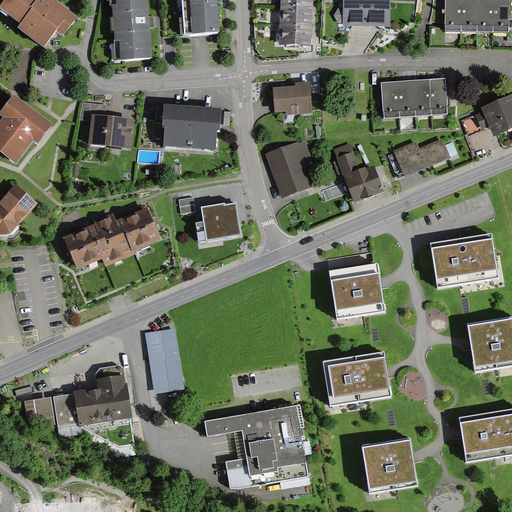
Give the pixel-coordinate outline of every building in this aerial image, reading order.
[(11,0),(2,12),(24,29),(22,31),(47,50),(61,32),(69,37),(79,23),(48,0),(44,0),(42,3),(37,0),(11,0)] [(148,0),(115,0),(120,62),(154,59),(148,0)] [(217,0),(181,0),(184,34),(220,31),(217,0)] [(462,0),(446,0),(446,33),(462,34),(462,0)] [(477,0),(462,0),(462,34),(477,34),(477,0)] [(493,0),(487,0),(477,0),(477,34),(493,34),(493,0)] [(508,0),(493,0),(493,34),(508,34),(508,0)] [(367,2),(345,1),(345,26),(367,26),(367,2)] [(390,2),(367,2),(367,26),(389,27),(390,2)] [(281,5),(280,25),(312,27),(313,6),(281,5)] [(280,25),(279,45),(312,46),(312,27),(280,25)] [(444,82),(429,83),(431,118),(447,117),(444,82)] [(429,83),(413,84),(416,119),(431,118),(429,83)] [(413,84),(398,85),(400,120),(416,119),(413,84)] [(398,85),(382,86),(385,121),(400,120),(398,85)] [(298,91),(274,93),(276,113),(287,112),(288,116),(310,114),(308,87),(298,88),(298,91)] [(511,101),(486,112),(498,140),(511,133),(511,101)] [(52,129),(15,102),(4,117),(8,120),(0,130),(0,152),(19,166),(37,141),(41,144),(52,129)] [(223,114),(168,110),(166,149),(220,153),(223,114)] [(134,122),(94,119),(92,146),(132,150),(134,122)] [(396,153),(407,178),(450,160),(443,143),(421,152),(418,144),(396,153)] [(298,147),(270,156),(285,199),(313,190),(298,147)] [(352,157),(339,162),(355,204),(382,193),(373,171),(359,176),(352,157)] [(0,238),(13,237),(38,207),(17,190),(0,209),(0,238)] [(233,202),(184,210),(189,234),(214,229),(217,244),(240,240),(233,202)] [(94,230),(68,240),(80,272),(105,262),(107,269),(138,257),(136,252),(163,242),(151,213),(118,225),(116,219),(93,228),(94,230)] [(491,237),(431,247),(438,289),(498,279),(491,237)] [(378,267),(330,274),(337,322),(385,315),(378,267)] [(511,317),(470,324),(477,370),(511,364),(511,317)] [(174,332),(148,337),(157,394),(183,390),(174,332)] [(384,353),(324,363),(332,405),(391,395),(384,353)] [(100,393),(55,400),(59,429),(131,419),(127,388),(123,389),(122,382),(99,385),(100,393)] [(299,409),(207,423),(210,439),(244,434),(252,488),(310,479),(299,409)] [(511,409),(461,418),(469,461),(511,453),(511,409)] [(412,437),(365,445),(372,490),(420,482),(412,437)]
